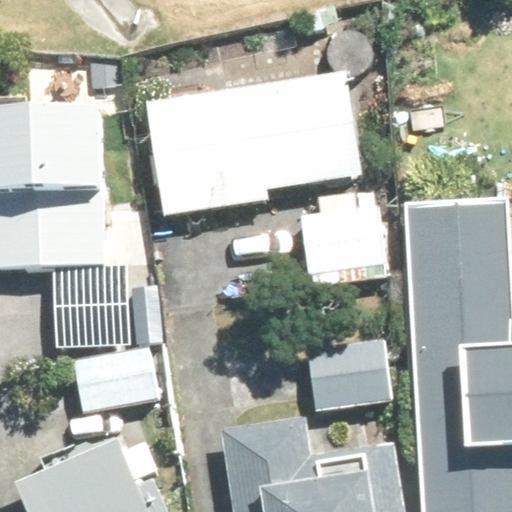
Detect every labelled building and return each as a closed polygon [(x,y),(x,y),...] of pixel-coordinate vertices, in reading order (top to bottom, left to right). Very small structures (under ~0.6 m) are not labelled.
[(318,23),(322,40),(336,37),(333,21),(318,23)] [(339,72),(143,104),(162,216),(266,201),(262,189),(355,173),(339,72)] [(96,105),(0,108),(0,269),(102,266),(96,105)] [(402,204),(420,511),(511,511),(511,320),(505,197),(402,204)] [(373,209),(298,218),(304,279),(318,276),(319,287),(382,279),(373,209)] [(145,227),(128,227),(129,265),(146,265),(145,227)] [(383,341),(305,351),(313,415),(391,405),(383,341)] [(146,352),(73,365),(83,417),(156,403),(146,352)] [(409,511),(402,449),(310,464),(303,417),(216,431),(229,511),(409,511)] [(21,511),(162,511),(136,452),(119,459),(111,440),(9,482),(21,511)]
